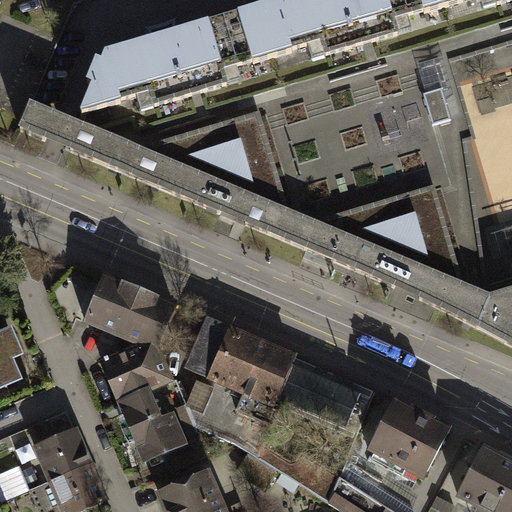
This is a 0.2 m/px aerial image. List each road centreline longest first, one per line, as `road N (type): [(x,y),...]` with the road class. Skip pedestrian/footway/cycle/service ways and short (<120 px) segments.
road 1 (primary): [(0,182),(511,405)]
road 2 (residential): [(0,241),(78,393)]
road 3 (residential): [(78,393),(128,511)]
